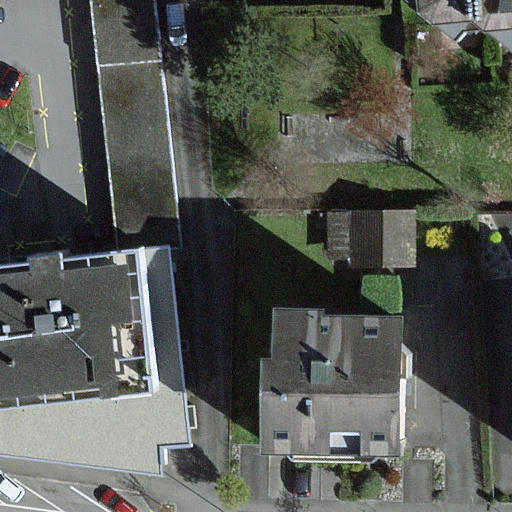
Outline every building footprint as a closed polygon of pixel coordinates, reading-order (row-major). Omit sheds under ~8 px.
[(94,0),(124,249),(141,247),(172,243),(184,242),(155,0),(94,0)] [(511,40),(511,0),(424,0),(426,11),(471,45),(511,40)] [(332,256),(419,255),(418,200),(331,201),(332,256)] [(191,443),(172,243),(141,247),(158,389),(0,408),(0,452),(166,473),(165,446),(191,443)] [(0,408),(158,389),(141,247),(124,249),(45,259),(0,264),(0,408)] [(425,318),(289,310),(280,462),(417,469),(425,318)]
